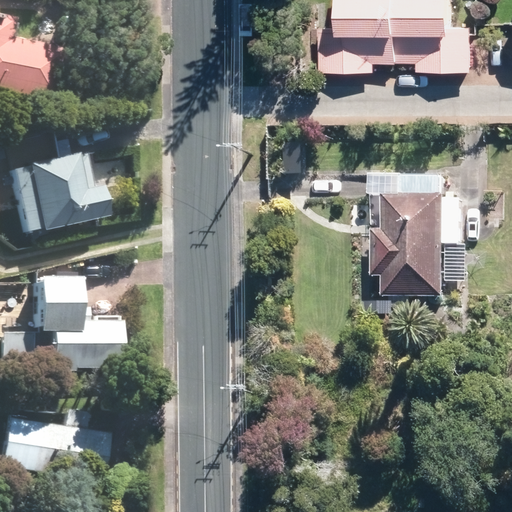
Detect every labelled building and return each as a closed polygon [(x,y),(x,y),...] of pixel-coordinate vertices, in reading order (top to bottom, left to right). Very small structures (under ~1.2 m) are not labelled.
[(394,63),(394,0),(340,0),(340,31),(325,31),(325,72),(372,72),(372,63),(394,63)] [(395,0),(395,61),(417,61),(417,70),(464,71),(464,32),(449,32),(449,0),(395,0)] [(0,32),(2,23),(0,23),(0,94),(52,104),(61,52),(0,41),(0,32)] [(74,157),(16,169),(31,234),(101,219),(94,186),(81,189),(74,157)] [(440,200),(382,199),(382,232),(370,232),(370,279),(380,279),(380,298),(440,299),(440,200)] [(72,282),(35,283),(36,332),(49,332),(50,370),(108,370),(108,328),(73,329),(72,282)] [(24,336),(0,336),(0,363),(25,363),(24,336)] [(0,471),(92,483),(98,436),(0,423),(0,471)] [(131,449),(107,446),(103,484),(127,486),(131,449)]
